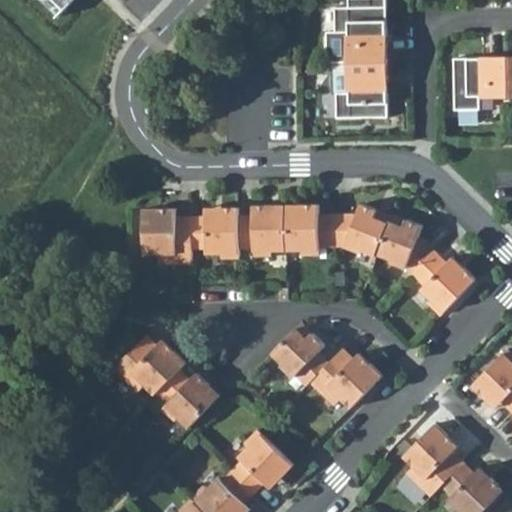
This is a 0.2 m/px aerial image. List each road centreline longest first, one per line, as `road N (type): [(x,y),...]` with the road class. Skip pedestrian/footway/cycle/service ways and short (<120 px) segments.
road 1 (residential): [(511,247),(421,167),(178,165),(135,129),(131,84),(145,46),(188,0)]
road 2 (residential): [(240,332),(282,308),(355,311),(428,379)]
road 3 (residential): [(296,511),(428,379)]
road 4 (residential): [(428,379),(511,291)]
